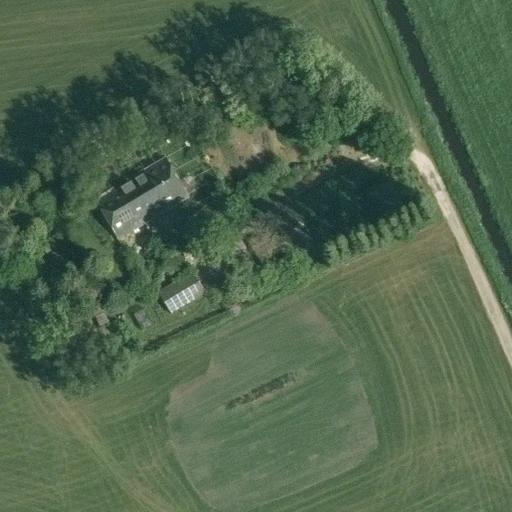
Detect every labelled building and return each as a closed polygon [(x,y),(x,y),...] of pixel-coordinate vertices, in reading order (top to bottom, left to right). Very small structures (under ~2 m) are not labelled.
[(95,202),(118,240),(188,198),(165,159),(95,202)] [(260,265),(281,252),(273,239),(252,252),(260,265)] [(156,293),(170,316),(205,295),(191,272),(156,293)] [(100,328),(108,324),(100,306),(91,310),(100,328)] [(149,308),(140,314),(152,334),(162,328),(149,308)]
